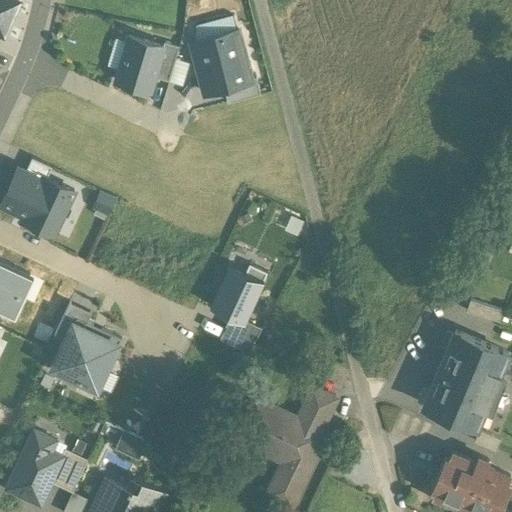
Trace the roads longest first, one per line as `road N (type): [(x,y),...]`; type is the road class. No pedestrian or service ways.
road 1 (track): [(257,0),(355,370)]
road 2 (residential): [(0,236),(141,300),(161,322),(166,344),(151,374)]
road 3 (residential): [(29,52),(173,131)]
road 4 (residential): [(355,370),(393,511)]
